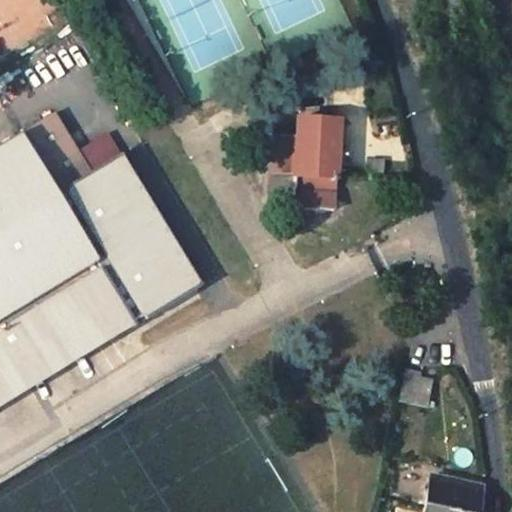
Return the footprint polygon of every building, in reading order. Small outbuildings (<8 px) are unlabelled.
[(0,405),(194,287),(115,158),(86,176),(50,119),(14,141),(16,143),(0,153),(0,405)] [(294,139),(292,178),(290,208),(330,210),(336,122),(296,119),(294,139)] [(272,177),(292,178),(294,139),(275,139),(272,177)] [(400,405),(428,407),(430,380),(418,379),(418,373),(402,371),(400,405)] [(473,511),(474,510),(478,511),(480,501),(476,500),(478,490),(464,486),(465,483),(451,481),(450,484),(427,479),(422,507),(420,511),(473,511)]
